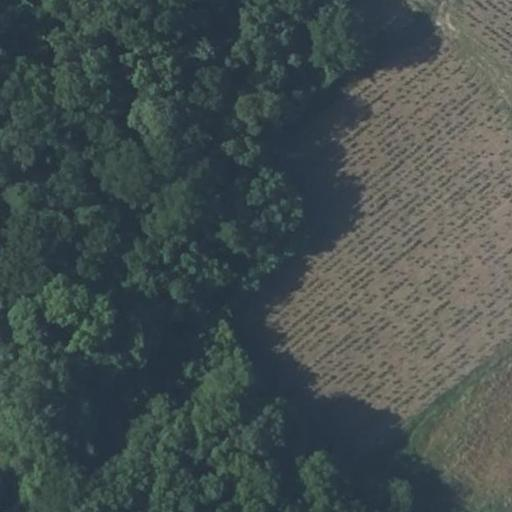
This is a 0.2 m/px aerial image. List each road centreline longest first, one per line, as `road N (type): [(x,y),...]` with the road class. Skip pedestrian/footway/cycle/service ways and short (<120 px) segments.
road 1 (unclassified): [(152,511),(114,412),(57,309),(0,231)]
road 2 (track): [(449,497),(408,471),(409,437),(511,349)]
road 3 (track): [(511,95),(424,24),(447,0)]
